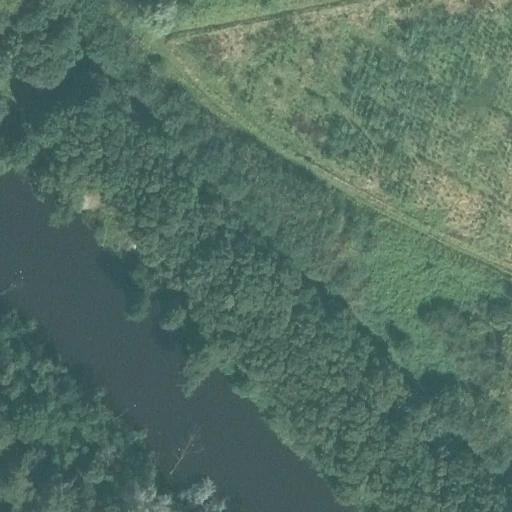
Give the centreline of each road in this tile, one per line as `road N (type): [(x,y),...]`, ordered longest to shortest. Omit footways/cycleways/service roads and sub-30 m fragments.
road 1 (track): [(511,498),(89,49)]
road 2 (track): [(25,85),(429,511)]
